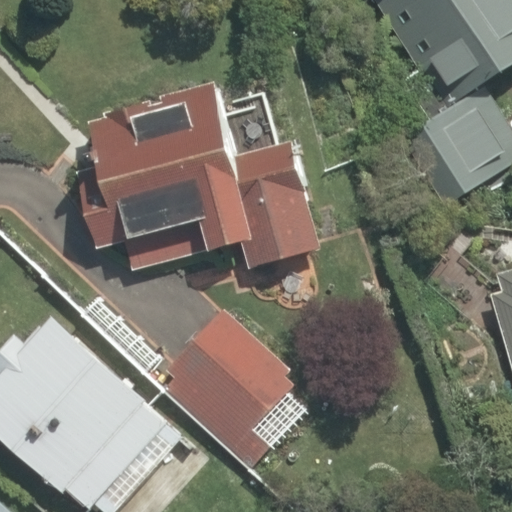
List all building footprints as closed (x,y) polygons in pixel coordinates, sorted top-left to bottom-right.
[(511,0),(363,0),(483,177),(511,157),(511,148),(471,89),(511,61),(511,0)] [(215,96),(210,75),(53,113),(88,255),(116,248),(122,274),(235,246),(240,267),(318,248),(277,81),(215,96)] [(511,259),(480,268),(511,377),(511,259)] [(225,300),(150,381),(247,471),(322,391),(225,300)] [(106,511),(178,435),(42,309),(0,354),(0,440),(77,511),(106,511)] [(0,511),(14,511),(0,500),(0,511)]
